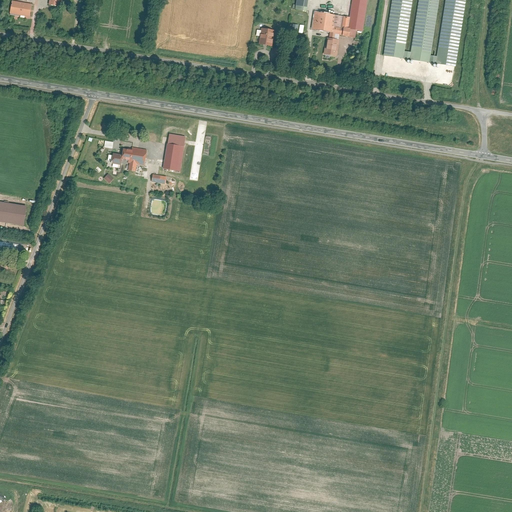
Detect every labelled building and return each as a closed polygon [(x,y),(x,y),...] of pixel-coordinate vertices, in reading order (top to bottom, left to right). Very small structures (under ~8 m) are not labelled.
[(295,0),(294,11),(306,13),(308,0),(295,0)] [(352,0),(348,29),(363,32),(367,0),(352,0)] [(391,0),(383,56),(403,59),(404,51),(411,0),(391,0)] [(409,60),(429,63),(430,55),(438,0),(418,0),(411,52),(409,60)] [(435,64),(454,67),(464,0),(444,0),(436,56),(435,64)] [(11,8),(9,16),(22,17),(23,9),(11,8)] [(314,12),(310,30),(341,35),(344,18),(314,12)] [(260,29),(257,45),(267,47),(270,31),(260,29)] [(325,38),(323,54),(334,56),(337,40),(325,38)] [(281,44),(273,49),(277,56),(285,51),(281,44)] [(185,137),(168,134),(166,144),(183,147),(185,137)] [(104,141),(103,148),(112,150),(113,143),(104,141)] [(166,145),(162,169),(172,171),(176,146),(166,145)] [(129,148),(127,163),(144,166),(146,150),(129,148)] [(128,150),(120,149),(119,158),(127,159),(128,150)] [(110,158),(108,168),(119,169),(120,159),(110,158)] [(108,174),(104,179),(110,184),(114,179),(108,174)] [(152,176),(151,183),(165,185),(167,178),(152,176)] [(26,206),(0,202),(0,221),(23,225),(26,206)]
